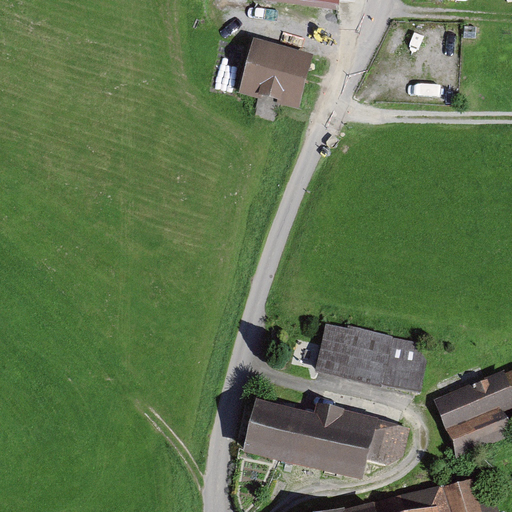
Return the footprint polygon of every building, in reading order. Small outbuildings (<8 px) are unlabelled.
[(221,0),(338,15),(339,0),(221,0)] [(296,127),(310,71),(247,56),(233,112),(296,127)] [(381,386),(419,394),(430,347),(324,322),(311,377),(380,392),(381,386)] [(495,422),(498,429),(511,423),(511,384),(432,417),(442,443),(495,422)] [(316,418),(258,404),(246,455),(363,482),(368,464),(387,468),(404,459),(410,430),(380,424),(318,409),(316,418)] [(449,511),(499,511),(492,480),(445,491),(449,511)] [(445,511),(442,494),(369,511),(445,511)]
